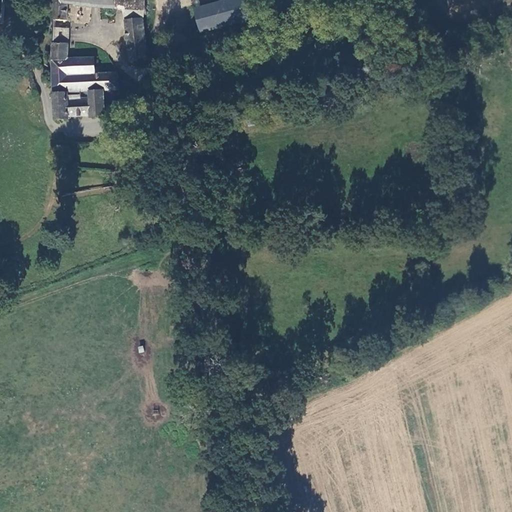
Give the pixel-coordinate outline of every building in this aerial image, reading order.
[(55,0),(55,1),(50,0),(47,0),(47,13),(54,14),(53,22),(65,23),(67,5),(77,4),(76,7),(146,12),(148,8),(148,0),(55,0)] [(244,0),(233,0),(196,11),(203,35),(251,21),(244,0)] [(148,63),(143,20),(126,21),(132,65),(148,63)] [(68,31),(53,30),(52,45),(67,45),(68,31)] [(67,45),(52,45),(57,95),(104,91),(120,91),(120,86),(120,80),(121,74),(95,76),(94,61),(67,61),(67,45)] [(107,107),(104,91),(57,95),(59,121),(71,120),(71,118),(93,117),(93,120),(109,119),(107,107)] [(110,135),(110,146),(127,148),(128,136),(110,135)] [(140,151),(134,153),(139,167),(144,166),(140,151)]
